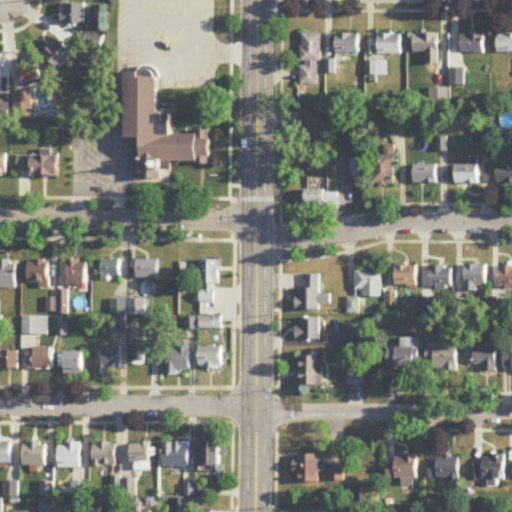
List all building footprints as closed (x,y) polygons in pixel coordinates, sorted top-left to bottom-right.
[(86,5),(63,5),(63,25),(86,25),(86,5)] [(84,43),(98,52),(104,41),(90,33),(84,43)] [(321,35),(302,35),(302,85),(321,85),(321,35)] [(360,62),(360,35),(339,35),(339,62),(360,62)] [(403,35),(379,35),(380,55),(403,55),(403,35)] [(439,35),(416,35),(416,54),(439,54),(439,35)] [(499,53),(511,53),(511,35),(499,35),(499,53)] [(463,53),(485,53),(485,36),(463,36),(463,53)] [(60,70),(74,55),(59,40),(45,55),(60,70)] [(17,67),(25,85),(44,77),(35,58),(17,67)] [(386,63),(369,63),(369,76),(386,76),(386,63)] [(464,70),(452,70),(452,85),(464,85),(464,70)] [(211,164),(212,134),(173,134),(173,116),(159,116),(160,74),(128,73),(128,140),(143,140),(142,180),(168,180),(168,164),(211,164)] [(15,94),(15,113),(33,113),(32,94),(15,94)] [(331,111),(303,111),(302,151),(331,151),(331,111)] [(406,132),(406,117),(390,117),(390,132),(406,132)] [(373,185),(397,185),(397,146),(386,146),(386,155),(373,155),(373,185)] [(9,155),(0,154),(0,175),(9,175),(9,155)] [(60,177),(60,157),(19,157),(19,177),(60,177)] [(366,159),(351,159),(351,179),(366,179),(366,159)] [(498,164),(498,184),(511,183),(511,173),(511,164),(498,164)] [(438,183),(438,166),(416,166),(416,183),(438,183)] [(457,166),(457,185),(480,185),(480,166),(457,166)] [(303,213),(340,213),(340,192),(303,192),(303,213)] [(0,288),(17,288),(17,260),(0,259),(0,288)] [(159,280),(159,259),(137,259),(137,280),(159,280)] [(30,260),(30,286),(51,286),(51,260),(30,260)] [(88,260),(68,260),(68,285),(88,285),(88,260)] [(222,262),(202,261),(201,310),(222,311),(223,290),(221,289),(222,262)] [(488,265),(466,265),(466,292),(488,292),(488,265)] [(511,265),(501,265),(501,287),(511,287),(511,265)] [(418,286),(418,267),(397,267),(397,286),(418,286)] [(453,267),(431,267),(431,289),(453,289),(453,267)] [(356,292),(363,292),(363,298),(383,298),(383,271),(356,271),(356,292)] [(332,310),(332,295),(321,295),(321,276),(301,276),(301,310),(332,310)] [(68,292),(60,292),(60,313),(68,313),(68,292)] [(492,298),(492,314),(507,314),(507,298),(492,298)] [(112,333),(127,333),(127,300),(112,300),(112,333)] [(129,315),(147,315),(147,300),(129,300),(129,315)] [(24,336),(49,336),(49,318),(24,318),(24,336)] [(70,336),(70,318),(59,318),(59,336),(70,336)] [(198,330),(222,330),(222,318),(198,318),(198,330)] [(296,328),(296,341),(321,341),(321,319),(302,319),(302,328),(296,328)] [(147,330),(131,330),(131,362),(147,362),(147,330)] [(419,371),(419,339),(401,339),(401,350),(389,350),(389,371),(419,371)] [(497,348),(476,348),(476,342),(466,342),(466,359),(474,359),(474,366),(485,366),(485,371),(497,371),(497,348)] [(224,347),(200,347),(200,370),(224,370),(224,347)] [(0,348),(0,370),(19,371),(19,349),(0,348)] [(459,371),(459,348),(428,348),(428,371),(459,371)] [(35,370),(54,370),(54,349),(35,349),(35,370)] [(121,349),(98,349),(98,372),(121,372),(121,349)] [(191,374),(191,349),(169,349),(169,374),(191,374)] [(65,375),(84,375),(84,352),(65,352),(65,375)] [(301,356),(301,387),(326,387),(326,356),(301,356)] [(363,386),(363,371),(350,371),(350,386),(363,386)] [(0,439),(0,464),(13,464),(13,439),(0,439)] [(47,466),(47,443),(25,443),(25,466),(47,466)] [(95,467),(117,467),(117,443),(95,443),(95,467)] [(164,468),(190,468),(190,443),(164,443),(164,468)] [(82,444),(60,444),(60,469),(82,469),(82,444)] [(132,445),(132,464),(153,464),(153,445),(132,445)] [(224,447),(202,447),(202,469),(224,469),(224,447)] [(345,483),(345,464),(321,464),(321,456),(295,456),(295,483),(345,483)] [(505,483),(505,457),(476,457),(476,483),(505,483)] [(403,485),(418,485),(418,458),(387,458),(387,480),(403,480),(403,485)] [(458,459),(431,459),(431,480),(458,480),(458,459)] [(55,511),(56,500),(42,500),(42,511),(55,511)]
